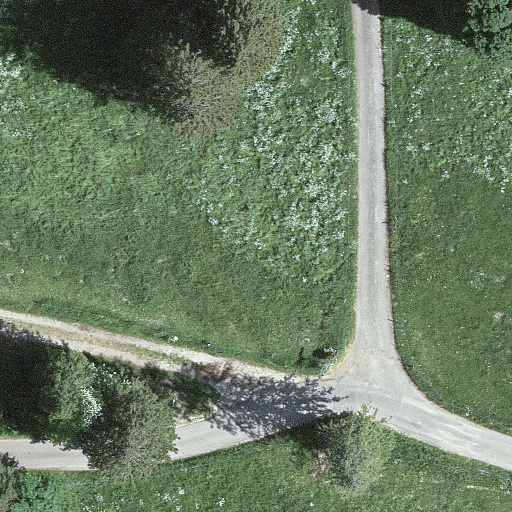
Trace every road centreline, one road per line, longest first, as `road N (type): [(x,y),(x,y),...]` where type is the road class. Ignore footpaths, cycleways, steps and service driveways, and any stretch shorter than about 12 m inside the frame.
road 1 (unclassified): [(375,403),(369,0)]
road 2 (track): [(0,327),(375,403)]
road 3 (unclassified): [(0,455),(87,457),(184,446),(285,412),(375,403)]
road 4 (unclassified): [(375,403),(511,453)]
